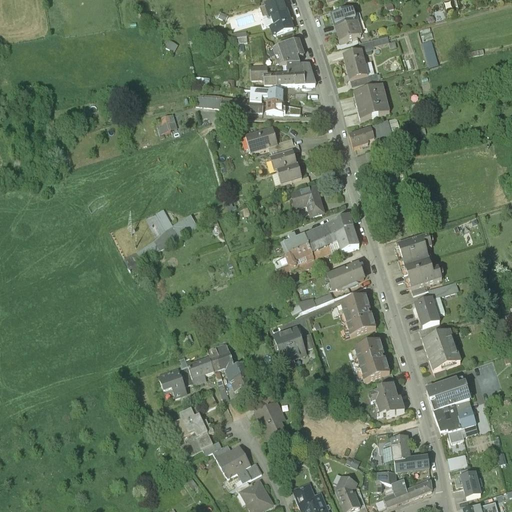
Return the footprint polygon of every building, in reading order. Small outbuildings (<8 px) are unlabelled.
[(282,1),(265,7),(272,28),(269,29),(273,40),(293,33),(282,1)] [(331,17),(335,31),(357,24),(352,10),(331,17)] [(335,31),(339,44),(361,37),(357,24),(335,31)] [(247,33),(230,34),(231,44),(247,43),(247,33)] [(359,45),(361,52),(389,45),(387,38),(359,45)] [(305,90),(315,90),(309,68),(299,68),(298,62),(304,60),(298,44),(273,52),(278,71),(287,70),(288,79),(295,79),(305,79),(305,90)] [(430,44),(421,47),(428,70),(437,67),(430,44)] [(494,47),(467,54),(468,58),(495,52),(494,47)] [(361,52),(343,57),(350,81),(367,77),(361,52)] [(264,90),(283,90),(283,79),(267,79),(267,72),(250,72),(250,85),(264,84),(264,90)] [(367,77),(350,81),(351,88),(379,81),(377,74),(367,77)] [(196,77),(195,83),(208,86),(210,81),(196,77)] [(283,90),(295,90),(295,79),(288,79),(283,79),(283,90)] [(305,90),(305,79),(295,79),(295,90),(305,90)] [(352,95),(359,122),(389,115),(382,88),(352,95)] [(268,107),(282,107),(282,96),(249,94),(250,106),(260,107),(260,101),(267,102),(268,107)] [(306,98),(295,98),(296,104),(305,106),(306,98)] [(433,105),(431,98),(419,102),(421,109),(433,105)] [(263,117),(263,108),(197,103),(196,111),(263,117)] [(282,107),(268,107),(267,118),(301,118),(301,112),(282,107)] [(160,137),(170,134),(169,127),(175,124),(172,118),(159,122),(161,128),(158,129),(160,137)] [(397,124),(371,133),(374,145),(397,139),(395,133),(399,132),(397,124)] [(371,133),(349,139),(353,153),(375,147),(374,145),(371,133)] [(268,152),(277,149),(273,134),(249,140),(253,156),(268,152)] [(276,156),(293,151),(291,145),(277,149),(268,152),(269,158),(276,156)] [(300,155),(298,150),(293,151),(276,156),(278,162),(300,155)] [(277,176),(297,171),(293,157),(278,162),(272,163),(275,177),(277,176)] [(297,171),(277,176),(281,190),(294,187),(302,184),(298,170),(297,171)] [(309,182),(302,184),(294,187),(295,192),(311,188),(309,182)] [(324,218),(316,192),(291,200),(295,214),(309,210),(313,221),(324,218)] [(162,212),(156,216),(166,233),(171,230),(162,212)] [(143,263),(198,230),(191,220),(174,229),(171,230),(166,233),(153,246),(138,254),(137,255),(141,264),(143,263)] [(309,251),(352,230),(347,221),(282,248),(288,260),(309,251)] [(359,249),(352,230),(309,251),(314,265),(339,251),(340,255),(359,249)] [(395,243),(397,249),(410,245),(408,239),(395,243)] [(397,249),(404,271),(428,263),(425,253),(432,251),(428,239),(410,245),(397,249)] [(122,255),(125,261),(134,256),(131,251),(122,255)] [(314,265),(309,251),(288,260),(291,269),(292,272),(300,270),(303,274),(317,269),(314,265)] [(136,286),(147,280),(135,256),(134,256),(125,261),(124,262),(136,286)] [(274,265),(278,274),(286,271),(291,269),(288,260),(274,265)] [(329,276),(336,293),(369,281),(362,263),(329,276)] [(404,271),(411,293),(424,289),(442,284),(438,272),(432,274),(428,263),(404,271)] [(286,271),(278,274),(283,285),(290,282),(286,271)] [(428,295),(430,303),(431,302),(431,303),(458,295),(456,286),(428,295)] [(411,293),(413,299),(425,295),(424,289),(411,293)] [(298,303),(300,307),(303,314),(335,300),(333,294),(315,301),(314,300),(298,303)] [(352,338),(378,330),(367,296),(342,304),(352,338)] [(421,332),(439,327),(431,303),(431,302),(430,303),(414,308),(420,325),(419,325),(421,332)] [(289,312),(293,319),(303,314),(300,307),(289,312)] [(286,332),(296,362),(309,357),(307,351),(302,338),(299,327),(286,332)] [(421,332),(418,333),(422,344),(434,340),(432,335),(441,332),(439,327),(421,332)] [(273,336),(283,366),(296,362),(286,332),(273,336)] [(302,338),(307,351),(315,349),(311,335),(302,338)] [(422,344),(433,376),(445,372),(460,367),(449,335),(434,340),(422,344)] [(379,343),(353,351),(363,385),(380,380),(389,377),(389,376),(379,343)] [(216,349),(225,372),(226,371),(235,367),(226,346),(216,349)] [(221,373),(225,372),(216,349),(215,348),(210,350),(214,358),(210,360),(215,374),(220,393),(225,391),(221,373)] [(205,378),(215,374),(210,360),(187,368),(188,370),(194,386),(194,388),(207,383),(205,378)] [(180,373),(188,370),(187,368),(185,361),(170,366),(174,375),(180,373)] [(226,371),(230,382),(249,376),(244,365),(235,367),(226,371)] [(194,386),(188,370),(180,373),(185,389),(194,386)] [(445,372),(433,376),(435,382),(447,378),(445,372)] [(174,375),(159,380),(165,397),(173,394),(176,402),(188,398),(185,389),(180,373),(174,375)] [(230,382),(234,395),(253,387),(249,376),(230,382)] [(389,377),(380,380),(382,386),(394,382),(392,376),(389,376),(389,377)] [(266,387),(269,394),(285,389),(282,381),(266,387)] [(394,382),(382,386),(379,386),(381,392),(393,389),(396,389),(394,382)] [(465,382),(426,395),(433,417),(454,410),(469,405),(473,404),(465,382)] [(381,392),(377,393),(378,396),(367,399),(370,408),(373,408),(377,421),(379,420),(380,421),(385,419),(386,421),(404,415),(400,402),(397,403),(393,389),(381,392)] [(225,391),(220,393),(224,404),(229,402),(225,391)] [(212,395),(200,401),(205,413),(218,408),(212,395)] [(254,407),(257,413),(277,404),(274,398),(254,407)] [(254,415),(269,447),(289,438),(283,425),(287,423),(278,404),(277,404),(257,413),(254,415)] [(469,405),(454,410),(461,433),(475,429),(469,405)] [(202,452),(214,447),(209,437),(215,435),(211,426),(209,427),(208,424),(207,421),(203,423),(197,409),(180,417),(182,421),(171,426),(178,442),(187,438),(188,440),(184,442),(185,446),(177,449),(183,461),(202,452)] [(454,410),(433,417),(437,427),(445,425),(447,435),(448,437),(461,433),(454,410)] [(445,425),(437,427),(440,437),(447,435),(445,425)] [(375,429),(377,446),(392,444),(392,442),(390,427),(375,429)] [(475,429),(461,433),(463,441),(477,437),(475,429)] [(463,441),(461,433),(448,437),(451,447),(464,443),(463,441)] [(394,465),(413,463),(412,461),(409,461),(408,456),(412,455),(411,451),(408,452),(407,441),(392,442),(392,444),(393,451),(394,464),(394,465)] [(213,455),(222,451),(219,444),(214,447),(202,452),(206,459),(213,455)] [(217,461),(231,453),(229,448),(222,451),(213,455),(217,461)] [(217,461),(228,482),(238,476),(252,469),(241,448),(231,453),(217,461)] [(394,464),(393,451),(382,452),(383,466),(394,464)] [(465,458),(447,462),(450,474),(468,470),(465,458)] [(346,465),(357,470),(360,466),(349,460),(346,465)] [(395,477),(430,473),(427,462),(413,463),(394,465),(395,477)] [(262,476),(256,466),(252,469),(238,476),(243,486),(248,484),(262,476)] [(467,473),(460,475),(462,480),(461,481),(464,495),(465,495),(467,503),(480,500),(474,474),(467,476),(467,473)] [(394,476),(376,474),(375,480),(392,488),(394,487),(394,476)] [(343,511),(357,511),(362,510),(355,492),(359,486),(342,478),(335,492),(343,511)] [(193,481),(188,485),(193,492),(198,488),(193,481)] [(369,481),(368,493),(381,494),(381,484),(369,481)] [(250,489),(239,495),(249,511),(268,511),(275,508),(261,483),(250,489)] [(239,495),(250,489),(248,484),(243,486),(235,491),(238,496),(239,495)] [(394,487),(392,488),(395,498),(383,503),(386,511),(409,503),(406,494),(403,484),(394,487)] [(329,511),(322,495),(316,497),(311,485),(292,492),(300,511),(329,511)] [(406,494),(409,503),(431,494),(431,486),(406,494)] [(156,492),(151,495),(158,504),(163,501),(156,492)]
